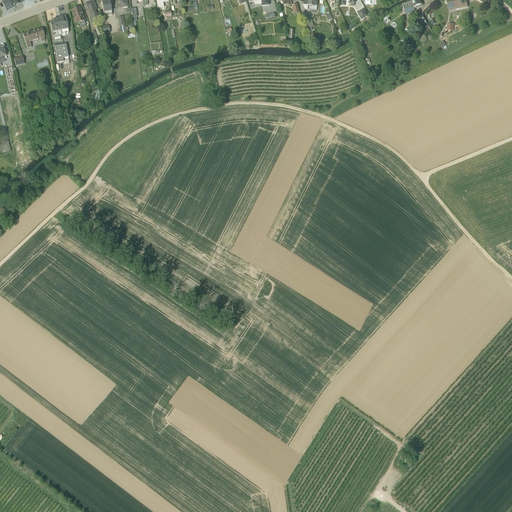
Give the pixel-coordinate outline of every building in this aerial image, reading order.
[(0,0),(0,1),(6,12),(12,8),(7,0),(0,0)] [(126,0),(115,0),(117,9),(122,8),(122,9),(127,8),(127,7),(126,0)] [(155,0),(157,9),(163,8),(163,3),(168,2),(168,0),(155,0)] [(304,10),(316,10),(316,6),(317,6),(317,0),(303,0),(303,5),(302,5),(304,10)] [(420,0),(415,0),(403,6),(407,15),(415,11),(415,9),(423,6),(420,0)] [(461,0),(446,0),(448,12),(467,8),(466,2),(462,2),(461,0)] [(105,2),(101,2),(104,17),(112,15),(109,1),(106,1),(106,2),(105,2)] [(85,5),(90,20),(98,18),(95,11),(96,10),(93,2),(85,5)] [(75,25),(85,21),(80,8),(71,11),(74,19),(73,20),(75,25)] [(361,20),(368,17),(364,9),(357,12),(361,20)] [(166,18),(166,20),(171,19),(170,12),(163,13),(164,17),(164,18),(166,18)] [(65,16),(62,17),(57,18),(58,19),(52,20),(52,21),(50,21),(53,37),(54,41),(61,40),(60,36),(61,36),(61,34),(68,33),(65,16)] [(123,17),(117,18),(119,25),(120,33),(125,32),(125,31),(128,30),(128,28),(126,27),(124,27),(124,25),(123,17)] [(422,17),(416,20),(423,30),(425,32),(420,35),(420,34),(418,36),(422,42),(434,35),(422,17)] [(306,20),(309,31),(315,29),(312,19),(306,20)] [(44,38),(45,37),(41,28),(29,32),(29,33),(27,33),(22,35),(27,49),(31,47),(30,42),(40,39),(41,42),(45,41),(44,38)] [(68,58),(66,45),(54,47),(58,63),(63,62),(62,59),(68,58)] [(22,57),(13,59),(16,66),(24,64),(22,57)] [(10,151),(8,140),(0,142),(0,144),(2,153),(10,151)]
